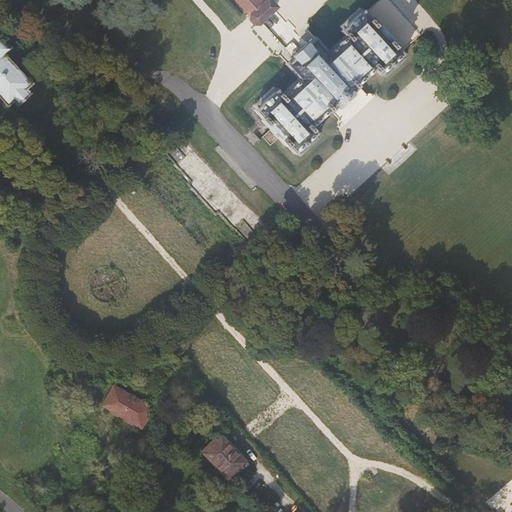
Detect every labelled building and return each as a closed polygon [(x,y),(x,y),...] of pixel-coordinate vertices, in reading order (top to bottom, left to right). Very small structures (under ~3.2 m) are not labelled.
[(276,0),(236,0),(246,11),(243,13),(252,23),(255,20),(289,55),(286,58),(289,61),(284,66),(294,77),(279,90),(275,86),(271,89),(268,86),(248,103),(252,108),(247,112),(254,119),(251,122),(276,150),(280,147),(287,155),(292,150),(295,154),(314,138),(312,135),(317,130),(313,126),(333,109),(337,113),(343,107),(340,104),(349,96),(352,99),(360,91),(357,87),(375,70),(377,72),(382,68),(385,71),(403,54),(401,51),(403,48),(397,42),(400,40),(374,12),(372,13),(366,6),(363,8),(355,1),(340,17),(344,20),(339,24),(343,29),(327,43),(319,33),(313,38),(311,36),(304,41),(294,30),(300,24),(291,15),(286,20),(273,6),(278,2),(276,0)] [(29,82),(26,79),(32,74),(28,70),(44,54),(37,48),(21,63),(2,43),(7,38),(7,32),(5,30),(2,32),(0,29),(0,28),(1,28),(0,25),(0,92),(5,98),(12,92),(15,95),(29,82)] [(244,256),(272,229),(165,114),(135,141),(129,135),(121,143),(139,162),(147,155),(144,152),(160,138),(185,165),(182,168),(221,209),(224,207),(247,231),(233,245),(230,242),(223,249),(240,267),(248,259),(244,256)] [(314,314),(320,310),(314,301),(308,305),(314,314)] [(100,398),(140,419),(151,399),(111,378),(100,398)] [(225,473),(245,456),(216,424),(197,441),(225,473)] [(382,491),(387,487),(382,482),(377,486),(382,491)]
